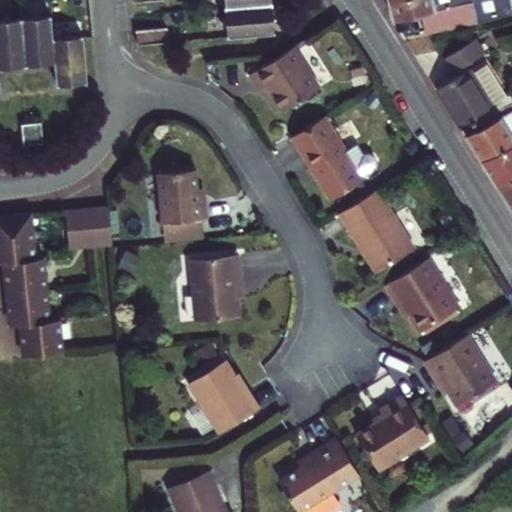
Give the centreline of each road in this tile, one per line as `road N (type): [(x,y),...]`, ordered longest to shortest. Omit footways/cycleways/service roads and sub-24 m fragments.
road 1 (residential): [(114,88),(189,97),(228,124),(308,253),(327,348)]
road 2 (residential): [(511,252),(354,0)]
road 3 (residential): [(0,186),(54,182),(80,168),(109,129),(114,88)]
